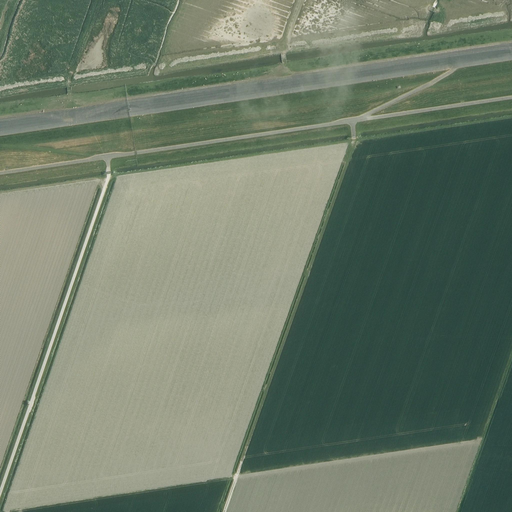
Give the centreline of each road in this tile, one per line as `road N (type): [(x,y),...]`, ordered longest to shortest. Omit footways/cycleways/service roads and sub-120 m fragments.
road 1 (track): [(0,133),(457,65)]
road 2 (track): [(223,511),(354,145),(352,121)]
road 3 (track): [(357,120),(457,65),(511,57)]
